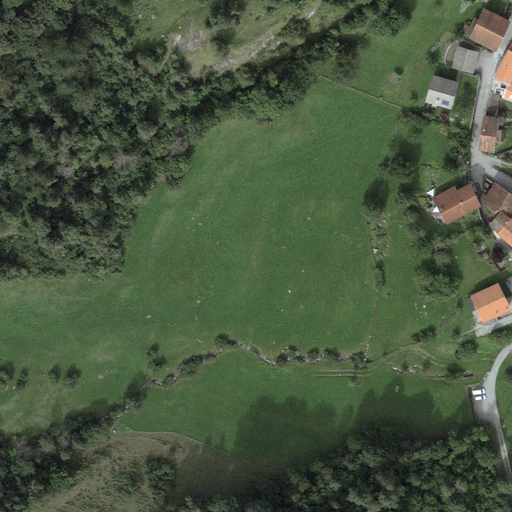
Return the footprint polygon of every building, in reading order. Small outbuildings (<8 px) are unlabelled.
[(508,22),(483,10),(475,28),(465,24),(459,35),(494,51),(508,22)] [(479,53),(458,47),(452,67),(474,73),(479,53)] [(511,51),(508,49),(494,72),(510,82),(511,77),(511,51)] [(459,80),(432,73),(424,102),(451,108),(459,80)] [(511,84),(506,83),(500,97),(511,101),(511,84)] [(491,93),(486,112),(494,114),(499,95),(491,93)] [(499,119),(483,116),(478,150),(494,153),(495,143),(499,143),(501,131),(497,131),(499,119)] [(444,223),(480,205),(470,184),(456,191),(453,186),(431,197),(444,223)] [(511,218),(511,195),(496,185),(485,203),(500,213),(501,211),(511,219),(511,218)] [(511,218),(511,219),(501,211),(500,213),(491,225),(498,231),(496,234),(511,246),(511,218)] [(499,282),(470,296),(483,322),(511,309),(499,282)]
